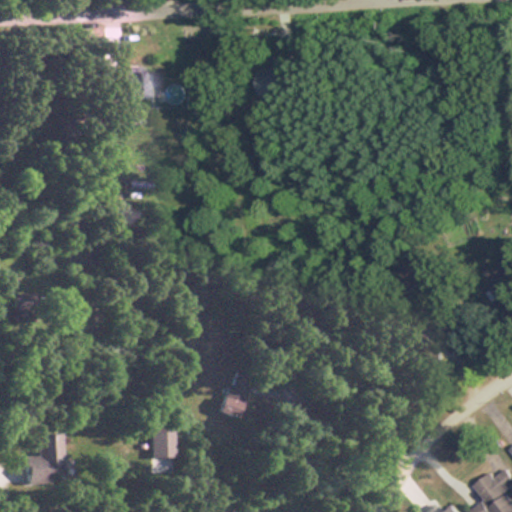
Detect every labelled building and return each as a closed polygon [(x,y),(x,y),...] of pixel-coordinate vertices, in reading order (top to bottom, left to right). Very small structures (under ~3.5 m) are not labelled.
[(258,95),(290,95),(290,62),(276,62),(276,68),(258,68),(258,95)] [(150,68),(110,68),(110,94),(149,95),(150,68)] [(425,277),(412,256),(390,269),(404,290),(425,277)] [(511,297),(511,262),(492,262),(492,297),(511,297)] [(437,329),(455,353),(471,341),(453,317),(437,329)] [(244,384),(225,376),(211,410),(229,418),(244,384)] [(19,483),(57,483),(57,433),(31,433),(31,455),(19,455),(19,483)] [(473,486),(475,489),(484,501),(472,511),(511,511),(511,502),(509,496),(506,492),(511,487),(511,476),(506,469),(495,478),(490,472),(473,486)] [(447,511),(438,511),(432,503),(418,511),(459,511),(456,507),(447,511)]
